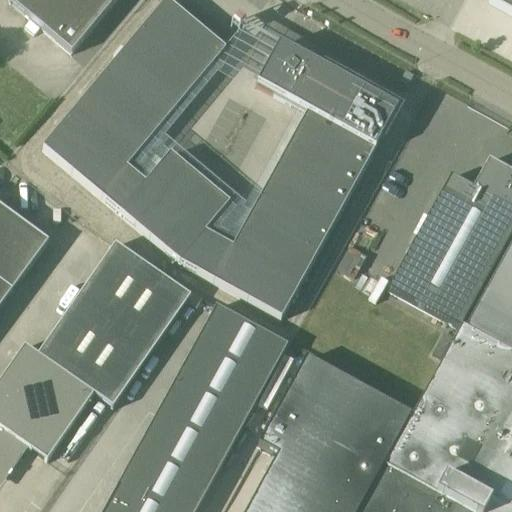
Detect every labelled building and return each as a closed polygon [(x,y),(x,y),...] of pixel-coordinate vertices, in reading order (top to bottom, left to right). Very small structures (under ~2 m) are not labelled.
[(118,0),(12,0),(9,4),(71,56),(118,0)] [(511,0),(491,0),(489,4),(511,16),(511,0)] [(128,172),(179,111),(226,54),(166,4),(43,152),(181,267),(283,323),(374,156),(375,154),(376,154),(398,113),(280,49),(266,74),(260,70),(254,80),(260,83),(257,89),(307,117),(290,149),(272,181),(254,214),(232,251),(206,237),(230,207),(171,158),(146,187),(128,172)] [(451,179),(388,293),(460,333),(461,331),(511,237),(511,176),(489,163),(473,191),(451,179)] [(0,311),(12,295),(48,246),(0,211),(0,311)] [(511,246),(464,333),(511,359),(511,246)] [(38,359),(24,350),(0,384),(0,478),(2,479),(24,448),(47,464),(93,398),(112,411),(190,300),(115,248),(38,359)] [(278,367),(287,349),(216,310),(206,328),(278,367)] [(278,367),(206,328),(153,424),(225,463),(278,367)] [(511,511),(511,359),(464,333),(461,331),(460,333),(360,511),(511,511)] [(197,511),(225,463),(153,424),(104,511),(197,511)]
